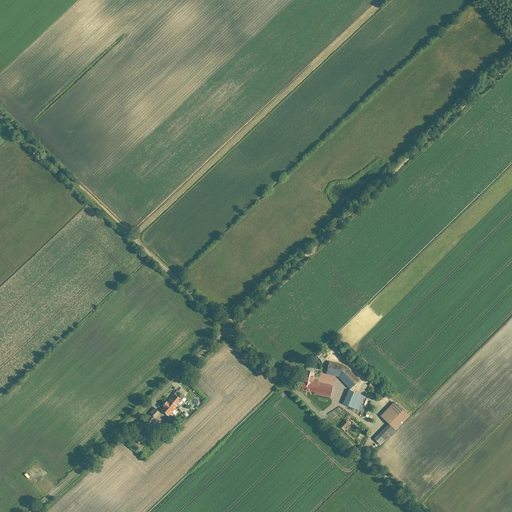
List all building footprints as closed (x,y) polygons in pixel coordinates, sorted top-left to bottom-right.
[(344,365),(329,362),(326,375),(338,378),(349,389),(360,380),(344,365)] [(329,396),(331,386),(313,382),(314,377),(302,375),(299,390),(329,396)] [(365,395),(349,389),(343,405),(359,411),(365,395)] [(185,397),(177,391),(174,395),(173,394),(161,409),(169,416),(180,401),(181,402),(185,397)] [(408,416),(393,402),(379,417),(387,425),(372,440),(379,447),(408,416)] [(339,426),(345,419),(342,416),(345,413),(337,406),(328,416),(339,426)] [(161,414),(155,408),(141,422),(147,428),(161,414)] [(351,423),(346,420),(341,426),(345,430),(351,423)]
